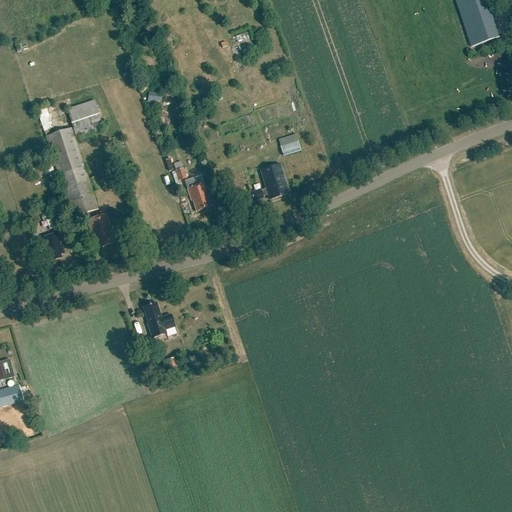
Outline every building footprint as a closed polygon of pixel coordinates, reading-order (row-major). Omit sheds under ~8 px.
[(455,0),(472,49),(500,39),(486,0),(455,0)] [(67,109),(76,137),(103,128),(94,100),(67,109)] [(70,129),(52,135),(51,131),(51,130),(51,129),(53,129),(45,106),(36,109),(45,137),(72,219),(98,211),(70,129)] [(300,150),(296,136),(279,141),(283,155),(300,150)] [(281,164),(261,170),(267,188),(262,190),(261,190),(252,193),(254,201),(264,198),(264,197),(269,195),(271,200),(290,194),(281,164)] [(187,182),(183,169),(175,171),(179,185),(187,182)] [(99,191),(94,174),(88,176),(93,192),(99,191)] [(204,184),(188,189),(193,202),(194,201),(198,212),(212,207),(204,184)] [(107,215),(88,221),(93,235),(95,234),(100,249),(114,244),(110,229),(111,229),(107,215)] [(59,217),(52,219),(54,226),(61,223),(59,217)] [(61,255),(64,254),(58,234),(42,239),(47,254),(48,253),(50,259),(52,258),(53,261),(61,258),(61,255)] [(162,318),(157,303),(143,308),(149,324),(148,324),(152,338),(167,333),(166,330),(175,327),(171,314),(162,318)] [(138,344),(142,356),(149,354),(146,342),(138,344)] [(221,346),(202,353),(207,363),(225,357),(221,346)] [(179,370),(176,357),(161,361),(165,374),(179,370)] [(0,390),(0,408),(24,401),(19,385),(0,390)]
